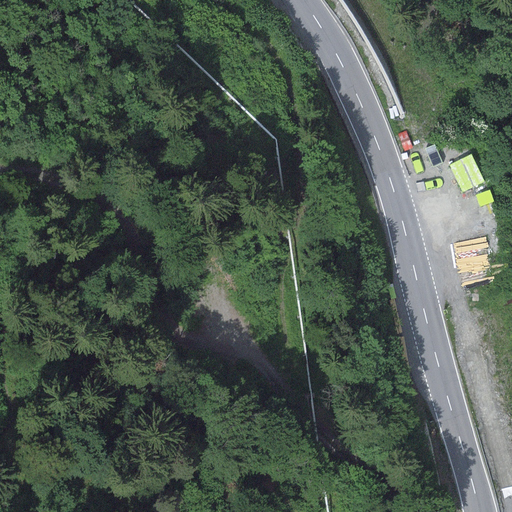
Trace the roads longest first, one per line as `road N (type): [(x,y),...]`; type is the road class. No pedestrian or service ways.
road 1 (track): [(401,511),(258,363),(164,321),(113,214),(54,178),(0,173)]
road 2 (primary): [(473,511),(388,198),(296,0)]
road 3 (track): [(0,366),(24,511)]
